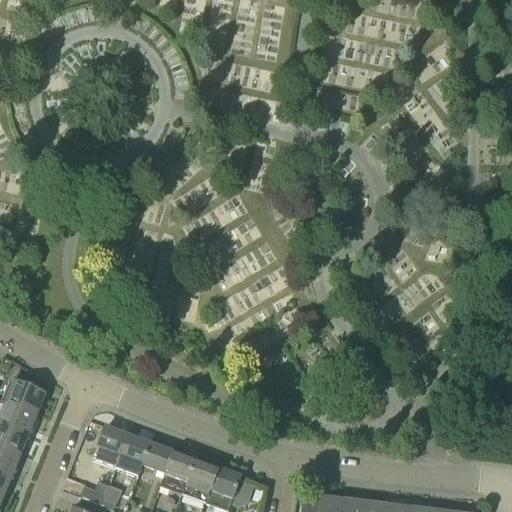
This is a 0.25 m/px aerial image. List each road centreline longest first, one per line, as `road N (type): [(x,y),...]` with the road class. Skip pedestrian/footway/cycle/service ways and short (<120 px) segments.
road 1 (unclassified): [(511,480),(287,464)]
road 2 (unclassified): [(287,464),(82,387)]
road 3 (residential): [(33,511),(82,387)]
